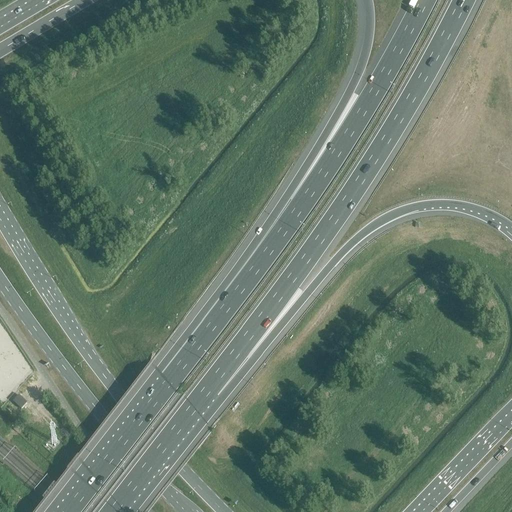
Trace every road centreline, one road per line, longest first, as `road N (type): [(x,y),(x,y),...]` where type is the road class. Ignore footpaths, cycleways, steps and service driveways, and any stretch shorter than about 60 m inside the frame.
road 1 (motorway): [(206,390),(343,202),(463,0)]
road 2 (motorway): [(423,0),(319,182),(166,383)]
road 3 (motorway): [(367,0),(370,30),(356,78),(166,383)]
road 4 (motorway): [(206,390),(385,217),(453,204),(511,230)]
road 5 (primary): [(224,511),(113,384),(0,212)]
road 6 (primary): [(0,278),(101,415),(187,511)]
road 7 (motorway): [(166,383),(67,511)]
road 8 (motorway): [(111,511),(206,390)]
road 9 (motorway): [(511,410),(416,511)]
